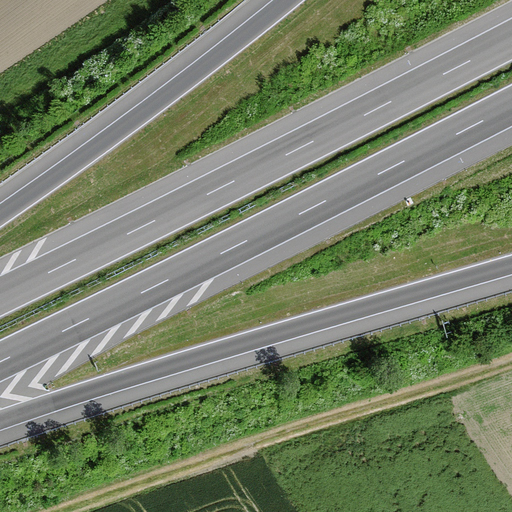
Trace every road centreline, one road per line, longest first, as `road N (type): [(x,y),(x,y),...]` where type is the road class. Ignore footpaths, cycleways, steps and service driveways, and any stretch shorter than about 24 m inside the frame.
road 1 (motorway): [(511,38),(0,295)]
road 2 (motorway): [(0,361),(511,105)]
road 3 (motorway): [(0,420),(511,265)]
road 4 (track): [(61,511),(511,361)]
road 5 (motorway): [(287,0),(0,214)]
